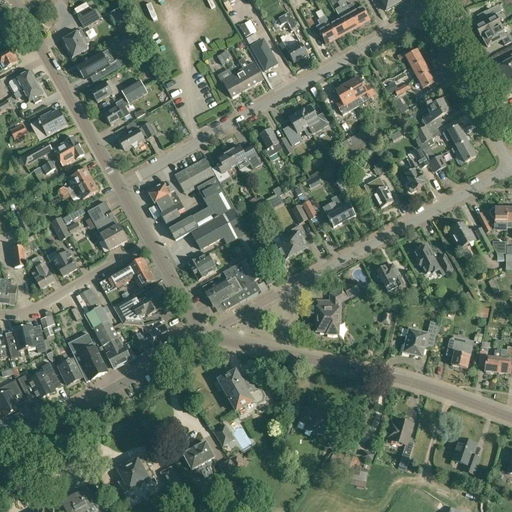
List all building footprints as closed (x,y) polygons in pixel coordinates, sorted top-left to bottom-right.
[(348,7),(343,0),(338,3),(340,7),(335,10),(341,20),(348,33),(359,27),(348,7)] [(387,10),(387,11),(391,9),(391,8),(396,5),(392,0),(378,0),(385,11),(387,10)] [(348,7),(359,27),(370,21),(362,7),(356,11),(353,4),(348,7)] [(480,36),(481,36),(499,26),(500,26),(495,15),(501,11),(498,5),(499,5),(498,5),(487,11),(488,11),(490,16),(474,25),(480,36)] [(111,13),(118,26),(127,21),(120,8),(119,9),(111,13)] [(407,10),(410,18),(415,16),(412,8),(407,10)] [(78,19),(84,29),(101,20),(95,10),(78,19)] [(277,28),(281,35),(297,27),(292,19),(289,13),(278,19),(282,25),(277,28)] [(316,28),(326,45),(337,39),(330,26),(325,17),(318,22),(320,26),(316,28)] [(330,26),(337,39),(348,33),(341,20),(330,26)] [(245,24),(251,35),(256,32),(250,21),(245,24)] [(251,35),(245,24),(239,27),(246,38),(251,35)] [(481,36),(487,47),(502,40),(505,45),(504,45),(504,46),(511,42),(510,42),(507,36),(505,37),(499,26),(481,36)] [(66,48),(68,52),(67,53),(70,57),(71,56),(72,58),(87,50),(85,46),(89,44),(87,41),(81,30),(62,41),(64,43),(63,44),(65,48),(66,48)] [(250,45),(259,39),(256,34),(246,40),(250,45)] [(134,38),(126,42),(131,52),(139,48),(134,38)] [(290,45),(293,49),(287,52),(294,63),(308,56),(302,44),(299,40),(290,45)] [(252,47),(266,72),(278,65),(264,41),(252,47)] [(0,71),(2,71),(3,71),(18,63),(14,57),(15,55),(13,52),(12,52),(10,50),(0,56),(0,71)] [(406,58),(411,68),(423,61),(418,51),(407,56),(406,53),(397,58),(399,61),(406,58)] [(221,55),(225,60),(230,57),(227,52),(221,55)] [(84,64),(77,68),(85,80),(108,67),(101,54),(88,61),(87,60),(83,62),(84,64)] [(502,81),(511,76),(511,55),(507,58),(509,61),(497,68),(500,74),(500,76),(502,81)] [(239,62),(243,70),(253,87),(264,81),(255,63),(249,67),(245,59),(239,62)] [(411,68),(417,79),(429,72),(423,61),(411,68)] [(243,70),(233,75),(243,93),(253,87),(243,70)] [(36,83),(29,71),(10,82),(9,85),(15,95),(36,83)] [(417,79),(423,90),(436,84),(429,72),(417,79)] [(223,81),(232,99),(243,93),(233,75),(223,81)] [(511,76),(502,81),(505,86),(507,86),(510,93),(511,91),(511,76)] [(347,85),(355,100),(366,94),(369,98),(374,95),(369,87),(364,90),(358,79),(347,85)] [(97,102),(98,103),(111,95),(112,97),(119,94),(114,85),(112,86),(109,81),(91,92),(94,98),(93,98),(96,102),(97,102)] [(125,99),(144,88),(140,81),(121,92),(125,99)] [(389,85),(390,86),(386,88),(389,94),(395,91),(397,90),(397,89),(393,82),(389,85)] [(39,88),(36,83),(15,95),(14,96),(17,100),(25,96),(29,103),(33,101),(35,105),(41,101),(39,97),(43,95),(42,92),(42,91),(40,88),(39,88)] [(395,91),(397,96),(410,89),(407,84),(397,89),(397,90),(395,91)] [(337,105),(342,114),(347,111),(344,106),(355,100),(347,85),(340,89),(341,90),(337,93),(342,102),(337,105)] [(147,94),(144,88),(125,99),(115,104),(117,107),(104,115),(107,120),(107,122),(108,125),(110,125),(110,126),(129,115),(125,108),(130,105),(129,105),(143,97),(147,94)] [(214,113),(221,108),(212,92),(204,96),(214,113)] [(423,120),(426,126),(431,124),(451,112),(444,100),(435,105),(433,100),(425,104),(432,116),(423,120)] [(0,112),(1,112),(2,112),(11,107),(6,101),(0,104),(0,112)] [(300,114),(313,136),(329,126),(324,118),(322,114),(317,118),(311,107),(309,108),(307,108),(305,109),(305,111),(300,114)] [(134,115),(137,120),(146,115),(143,110),(134,115)] [(48,137),(68,126),(60,111),(52,115),(51,113),(41,118),(42,120),(31,126),(39,142),(48,137)] [(313,136),(300,114),(295,117),(294,116),(291,117),(291,119),(289,120),(293,125),(283,131),(292,147),(302,142),(298,134),(304,131),(308,138),(313,136)] [(124,150),(125,151),(132,148),(134,149),(138,147),(138,144),(144,141),(142,138),(146,136),(148,139),(156,135),(149,124),(142,128),(142,129),(138,131),(138,130),(119,140),(120,141),(118,143),(122,149),(124,150)] [(412,135),(416,141),(429,134),(428,133),(434,130),(431,124),(426,126),(425,127),(425,128),(412,135)] [(10,132),(15,141),(28,135),(23,126),(10,132)] [(456,148),(467,142),(458,126),(443,135),(447,142),(451,140),(456,148)] [(285,138),(278,142),(271,130),(266,133),(265,133),(262,134),(262,135),(260,137),(268,150),(266,151),(270,158),(282,151),(286,158),(290,156),(291,158),(295,156),(294,154),(294,153),(285,138)] [(419,147),(431,140),(432,140),(429,134),(416,141),(419,147)] [(54,150),(59,159),(79,147),(74,138),(66,143),(67,143),(54,150)] [(345,142),(352,155),(360,150),(353,138),(345,142)] [(431,140),(419,147),(422,151),(434,145),(433,143),(431,140)] [(348,157),(352,155),(345,142),(340,145),(348,157)] [(458,152),(465,164),(476,158),(467,142),(456,148),(451,150),(453,154),(458,152)] [(20,158),(25,167),(37,161),(53,152),(47,143),(20,158)] [(59,159),(63,167),(76,160),(84,156),(79,147),(59,159)] [(240,147),(229,153),(237,166),(244,162),(246,167),(250,165),(253,170),(262,165),(253,150),(244,154),(240,147)] [(428,165),(420,152),(420,151),(414,154),(422,169),(428,165)] [(431,161),(428,163),(434,174),(447,167),(443,160),(449,156),(447,152),(431,161)] [(237,166),(229,153),(218,159),(222,165),(212,170),(220,183),(230,177),(227,172),(232,169),(237,166)] [(200,195),(219,184),(205,159),(175,177),(185,195),(197,189),(200,195)] [(408,188),(411,193),(427,185),(413,160),(409,162),(413,171),(406,175),(411,186),(408,188)] [(373,166),(379,177),(387,173),(381,162),(373,166)] [(42,168),(46,176),(56,170),(52,163),(42,168)] [(40,168),(34,172),(36,177),(42,173),(40,168)] [(70,195),(93,181),(86,170),(71,178),(75,186),(67,190),(68,192),(70,195)] [(306,181),(311,190),(314,188),(312,185),(320,181),(317,176),(306,181)] [(81,196),(84,201),(99,192),(93,181),(70,195),(73,201),(81,196)] [(370,189),(382,210),(394,203),(383,182),(370,189)] [(161,215),(166,223),(182,216),(179,211),(184,208),(172,187),(167,190),(163,183),(153,189),(154,189),(149,191),(156,204),(161,215)] [(199,229),(234,210),(219,184),(200,195),(208,208),(187,220),(188,221),(170,231),(176,241),(198,229),(199,229)] [(273,190),(277,197),(283,193),(280,187),(273,190)] [(294,191),(297,197),(302,194),(299,188),(294,191)] [(266,202),(263,197),(258,200),(261,205),(266,202)] [(327,218),(334,229),(356,216),(349,205),(342,209),(336,197),(331,200),(333,204),(324,209),(328,217),(327,218)] [(302,205),(310,221),(317,217),(309,201),(302,205)] [(87,213),(109,251),(127,241),(118,226),(105,203),(87,213)] [(161,215),(156,204),(149,208),(155,219),(161,215)] [(291,211),(299,226),(308,221),(300,206),(291,211)] [(63,219),(66,224),(85,213),(83,208),(63,219)] [(494,229),(506,229),(506,208),(494,208),(494,209),(493,209),(491,210),(490,212),(490,214),(490,216),(491,217),(493,218),(494,218),(494,229)] [(238,239),(247,234),(234,211),(234,210),(199,229),(199,230),(192,235),(201,251),(223,238),(227,245),(238,239)] [(22,212),(13,217),(22,235),(31,230),(22,212)] [(475,217),(485,235),(492,231),(482,213),(475,217)] [(61,218),(51,223),(60,242),(71,237),(61,218)] [(450,232),(468,264),(474,261),(467,249),(465,250),(464,247),(475,241),(470,231),(467,233),(463,225),(458,228),(457,227),(448,232),(449,233),(450,232)] [(294,233),(287,237),(296,254),(297,254),(299,254),(302,253),(302,251),(308,248),(303,240),(307,238),(301,227),(292,231),(294,233)] [(475,232),(488,255),(493,252),(481,229),(475,232)] [(24,238),(31,251),(40,246),(32,233),(24,238)] [(89,233),(79,237),(84,247),(94,242),(89,233)] [(243,249),(245,253),(237,258),(240,263),(258,253),(253,243),(247,234),(238,239),(243,248),(243,249)] [(492,234),(487,237),(491,244),(492,243),(496,241),(492,234)] [(274,241),(285,261),(290,258),(292,258),(295,257),(295,255),(296,254),(287,237),(280,241),(279,238),(274,241)] [(505,243),(492,243),(492,247),(497,255),(505,255),(505,243)] [(438,269),(442,277),(453,271),(445,256),(437,260),(434,255),(432,257),(427,246),(423,248),(422,247),(419,248),(419,247),(416,249),(416,250),(414,251),(418,259),(416,260),(420,267),(421,267),(426,276),(438,269)] [(12,249),(14,269),(27,267),(25,247),(12,249)] [(58,268),(63,278),(77,270),(71,261),(73,259),(69,252),(54,260),(58,268)] [(229,270),(246,300),(260,292),(255,282),(270,274),(258,253),(240,263),(235,266),(235,267),(229,270)] [(189,265),(198,282),(217,271),(208,255),(189,265)] [(506,271),(511,271),(511,255),(506,256),(506,255),(497,255),(497,262),(506,262),(506,271)] [(36,280),(41,290),(55,282),(49,272),(49,273),(44,265),(39,257),(31,261),(37,271),(32,274),(36,280)] [(240,263),(237,258),(231,261),(235,266),(240,263)] [(100,284),(106,295),(134,279),(148,271),(142,260),(100,284)] [(377,273),(388,293),(403,285),(393,265),(390,267),(389,266),(384,269),(383,268),(377,270),(378,272),(377,273)] [(219,285),(232,308),(246,300),(229,270),(224,273),(228,282),(226,283),(225,281),(219,285)] [(134,279),(140,290),(154,282),(148,271),(134,279)] [(405,276),(411,287),(417,283),(411,272),(405,276)] [(271,275),(264,279),(268,286),(275,282),(271,275)] [(4,305),(15,306),(17,288),(12,287),(12,281),(6,280),(4,305)] [(488,283),(494,295),(499,293),(492,280),(488,283)] [(343,288),(349,299),(362,292),(356,281),(343,288)] [(220,305),(224,312),(232,308),(219,285),(215,287),(212,283),(203,288),(206,292),(205,293),(209,299),(208,300),(213,309),(220,305)] [(121,321),(123,325),(144,327),(140,320),(146,316),(147,318),(169,305),(159,288),(145,296),(147,298),(139,303),(135,296),(130,298),(125,301),(125,302),(124,302),(114,308),(121,321)] [(327,335),(333,336),(338,335),(338,325),(340,325),(340,304),(348,299),(342,289),(331,296),(331,302),(318,303),(317,333),(327,333),(327,335)] [(106,356),(114,370),(135,358),(129,346),(133,344),(122,324),(112,330),(104,315),(101,310),(91,290),(80,296),(77,298),(103,348),(104,347),(108,355),(106,356)] [(122,295),(125,301),(130,298),(127,292),(122,295)] [(463,296),(469,306),(475,303),(469,292),(463,296)] [(106,307),(101,310),(104,315),(109,313),(106,307)] [(71,311),(77,322),(82,319),(77,308),(71,311)] [(476,317),(487,319),(489,309),(478,308),(476,317)] [(384,312),(382,323),(389,325),(392,314),(384,312)] [(44,329),(47,338),(54,336),(51,327),(55,326),(52,316),(40,320),(43,329),(44,329)] [(428,333),(436,335),(438,325),(430,323),(428,333)] [(141,356),(157,348),(172,340),(165,325),(149,333),(144,335),(143,333),(133,339),(137,346),(136,346),(141,356)] [(31,326),(22,328),(27,349),(36,347),(38,353),(47,351),(41,331),(33,333),(31,326)] [(352,330),(345,326),(340,337),(347,341),(352,330)] [(15,337),(6,339),(11,359),(20,357),(19,351),(27,349),(22,328),(13,330),(15,337)] [(410,355),(422,358),(427,335),(409,331),(405,346),(404,345),(402,354),(409,356),(410,355)] [(476,333),(473,342),(481,344),(483,335),(476,333)] [(69,345),(86,383),(108,373),(95,346),(94,347),(88,334),(69,345)] [(451,367),(467,370),(473,342),(454,338),(449,341),(445,356),(453,358),(451,367)] [(511,348),(508,348),(506,360),(499,359),(498,374),(511,376),(511,365),(511,348)] [(477,368),(485,369),(486,357),(487,353),(479,352),(477,368)] [(484,372),(498,374),(499,359),(486,357),(485,369),(484,372)] [(58,368),(67,386),(82,379),(73,361),(58,368)] [(45,372),(36,377),(46,397),(55,392),(52,386),(59,382),(49,363),(42,367),(45,372)] [(223,389),(236,412),(252,404),(258,406),(264,403),(265,398),(263,392),(257,391),(255,391),(248,379),(242,383),(236,372),(214,384),(218,392),(223,389)] [(25,377),(18,380),(27,399),(34,395),(37,402),(46,397),(36,377),(27,382),(25,377)] [(12,390),(3,395),(13,415),(22,410),(19,404),(26,400),(17,381),(10,385),(12,390)] [(0,413),(1,413),(4,420),(13,415),(3,395),(0,396),(0,413)] [(306,429),(326,435),(332,415),(312,409),(311,410),(304,408),(300,421),(307,424),(306,429)] [(398,470),(406,473),(414,444),(408,442),(413,425),(398,420),(396,425),(392,424),(388,438),(392,439),(391,442),(405,446),(398,470)] [(213,433),(223,448),(235,441),(225,425),(213,433)] [(328,449),(342,452),(346,439),(332,434),(328,449)] [(243,442),(248,450),(255,446),(250,437),(243,442)] [(463,472),(474,477),(481,458),(473,456),(477,445),(460,439),(452,461),(465,466),(463,472)] [(183,456),(192,471),(215,459),(206,443),(183,456)] [(339,462),(338,467),(351,471),(353,466),(370,471),(373,463),(335,452),(332,460),(339,462)] [(362,458),(372,462),(374,455),(364,452),(362,458)] [(231,460),(237,470),(243,466),(237,456),(234,458),(233,456),(230,458),(231,460)] [(118,483),(124,494),(154,478),(143,457),(118,471),(123,480),(118,483)] [(222,471),(231,486),(242,480),(232,465),(229,460),(219,466),(222,471)] [(160,473),(172,494),(183,487),(171,467),(160,473)] [(82,511),(87,511),(88,511),(90,511),(88,508),(94,505),(86,490),(74,497),(82,511)] [(82,511),(74,497),(62,503),(67,511),(82,511)] [(99,502),(105,511),(112,509),(107,498),(99,502)]
